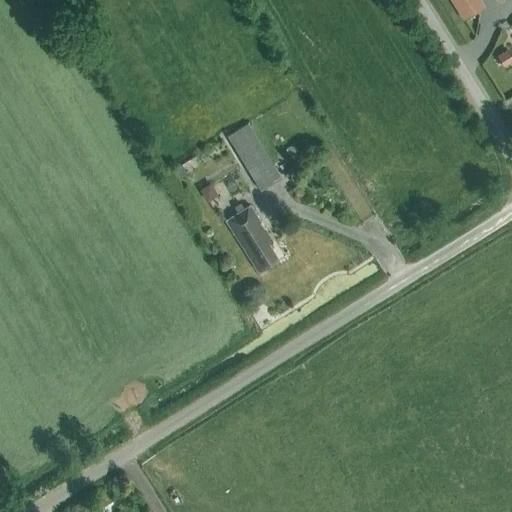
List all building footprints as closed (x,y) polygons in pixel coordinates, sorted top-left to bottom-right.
[(479,0),(470,0),(456,9),(462,19),(483,6),(479,0)] [(511,58),(508,52),(498,58),(504,67),(511,61),(511,58)] [(260,190),(281,178),(248,123),(227,135),(260,190)] [(178,179),(187,174),(181,164),(172,169),(178,179)] [(216,196),(209,184),(199,190),(206,202),(216,196)] [(257,270),(276,258),(268,244),(272,242),(250,205),(225,220),(250,260),(251,260),(257,270)]
